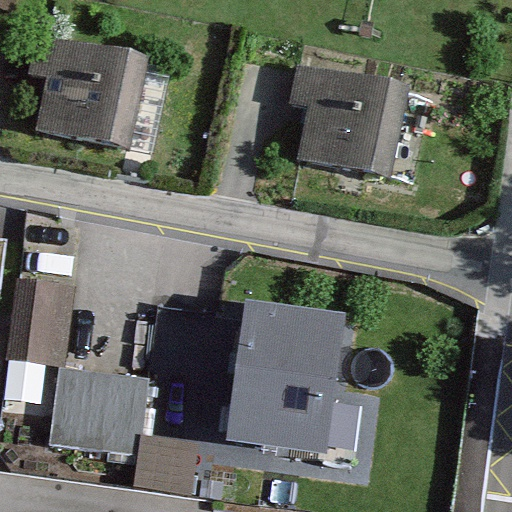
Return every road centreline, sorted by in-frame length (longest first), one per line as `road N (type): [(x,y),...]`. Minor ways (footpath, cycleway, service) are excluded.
road 1 (residential): [(511,264),(0,174)]
road 2 (residential): [(0,487),(181,511)]
